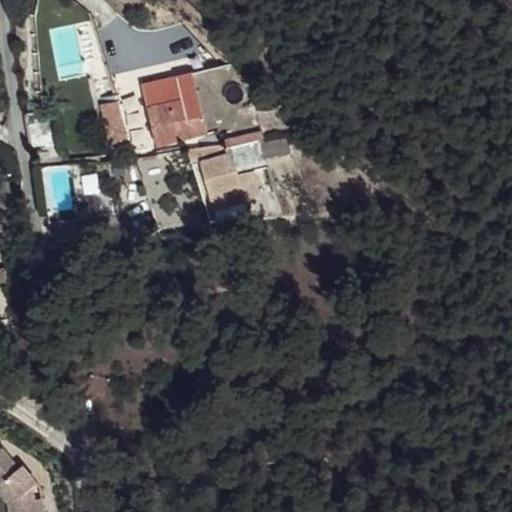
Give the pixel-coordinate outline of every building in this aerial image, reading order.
[(203,71),(141,84),(156,145),(218,130),(203,71)] [(119,99),(110,101),(112,112),(121,110),(119,99)] [(110,101),(100,104),(108,141),(128,137),(121,110),(112,112),(110,101)] [(52,121),(26,125),(30,150),(57,145),(52,121)] [(225,139),(226,146),(230,145),(259,142),(257,132),(225,139)] [(291,153),(285,138),(259,142),(230,145),(231,146),(236,166),(291,153)] [(156,150),(157,155),(182,151),(181,146),(156,150)] [(225,146),(188,151),(192,164),(200,162),(213,209),(214,209),(244,200),(261,194),(254,170),(238,174),(236,166),(231,146),(225,148),(225,146)] [(244,200),(214,209),(218,222),(248,214),(244,200)] [(36,482),(22,465),(18,468),(1,447),(0,448),(0,484),(0,485),(6,480),(18,495),(8,502),(10,511),(44,511),(42,498),(34,500),(33,489),(31,487),(36,482)] [(0,492),(8,502),(18,495),(6,480),(0,485),(0,484),(0,492)]
